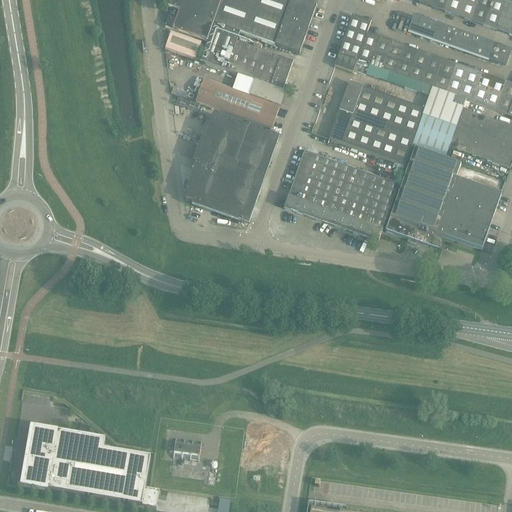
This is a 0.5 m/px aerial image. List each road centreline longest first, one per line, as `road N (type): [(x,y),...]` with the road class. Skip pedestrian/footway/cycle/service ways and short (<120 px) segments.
road 1 (tertiary): [(480,331),(187,290),(103,253)]
road 2 (unclassified): [(146,0),(175,227),(258,246)]
road 3 (unclassified): [(511,460),(316,436),(298,455),(289,511)]
road 4 (unclassified): [(258,246),(343,4)]
road 5 (unclassified): [(258,246),(492,278)]
road 6 (unclassified): [(8,0),(25,99),(22,149)]
road 7 (unclassified): [(384,18),(383,32),(511,70)]
road 8 (unclassified): [(511,48),(393,6),(384,18)]
